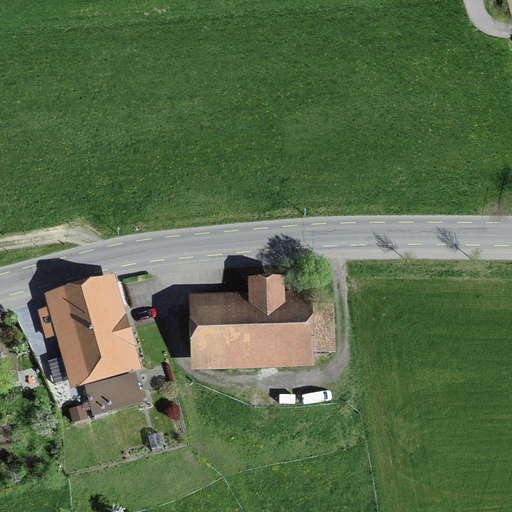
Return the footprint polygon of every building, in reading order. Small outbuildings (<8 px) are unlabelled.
[(66,305),(40,312),(47,338),(73,331),(79,353),(65,357),(72,381),(132,364),(110,285),(64,298),(66,305)] [(197,312),(199,357),(331,353),(330,308),(280,310),(279,285),(253,286),(254,311),(197,312)] [(0,356),(1,357),(6,383),(18,380),(17,369),(14,370),(12,355),(9,355),(5,329),(0,329),(0,356)] [(87,390),(91,405),(105,402),(107,410),(141,401),(135,377),(87,390)] [(83,408),(71,411),(74,423),(86,420),(83,408)]
